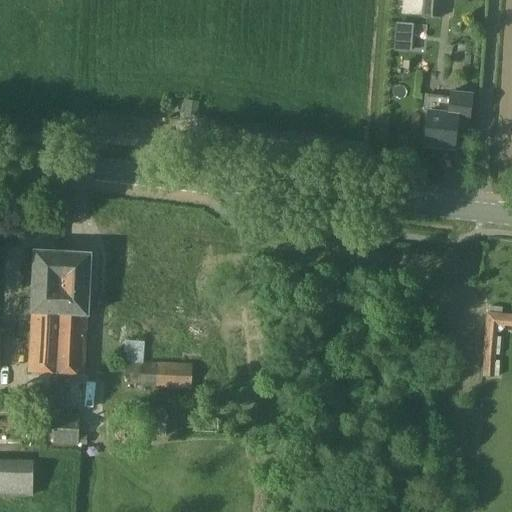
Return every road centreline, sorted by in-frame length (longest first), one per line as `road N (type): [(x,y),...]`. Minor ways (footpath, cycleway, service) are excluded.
road 1 (tertiary): [(0,162),(478,214)]
road 2 (unclassified): [(478,214),(493,0)]
